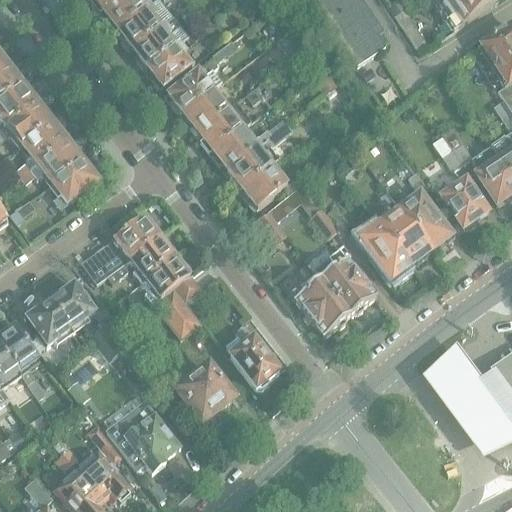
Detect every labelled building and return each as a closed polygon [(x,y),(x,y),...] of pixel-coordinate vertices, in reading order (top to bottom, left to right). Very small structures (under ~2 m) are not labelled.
[(84,0),(98,18),(121,0),(84,0)] [(139,3),(142,1),(141,0),(121,0),(98,18),(114,38),(118,36),(150,11),(149,10),(146,12),(139,3)] [(302,0),(339,57),(344,64),(349,61),(357,72),(380,57),(387,52),(380,41),(385,38),(359,0),(302,0)] [(496,8),(490,0),(427,0),(451,38),(496,8)] [(404,14),(398,3),(386,11),(393,21),(404,14)] [(154,22),(157,20),(150,11),(118,36),(114,38),(129,57),(164,29),(161,31),(154,22)] [(266,19),(275,31),(285,23),(277,11),(266,19)] [(417,58),(429,51),(405,15),(394,22),(417,58)] [(164,29),(129,57),(145,77),(180,50),(188,43),(172,23),(164,29)] [(511,88),(511,32),(480,53),(506,92),(510,89),(511,88)] [(288,63),(303,50),(291,36),(276,48),(288,63)] [(196,37),(187,45),(191,50),(200,42),(196,37)] [(228,61),(237,55),(231,46),(212,61),(213,65),(164,103),(179,121),(222,89),(212,77),(229,63),(228,61)] [(187,59),(186,57),(180,50),(145,77),(159,96),(192,71),(185,61),(187,59)] [(365,87),(374,81),(366,69),(357,75),(365,87)] [(17,78),(12,79),(6,71),(0,74),(0,105),(24,87),(17,78)] [(323,100),(336,89),(328,80),(315,91),(323,100)] [(28,99),(30,95),(24,87),(0,105),(0,136),(36,109),(28,99)] [(214,95),(222,89),(179,121),(194,141),(229,114),(214,95)] [(511,92),(510,89),(506,92),(498,98),(502,103),(501,104),(511,119),(511,92)] [(253,111),(263,103),(255,94),(246,101),(253,111)] [(511,119),(501,104),(492,110),(511,139),(491,152),(511,183),(511,119)] [(251,127),(236,109),(236,108),(229,114),(194,141),(209,159),(251,127)] [(48,118),(43,118),(36,109),(0,136),(0,146),(5,143),(10,143),(19,154),(55,126),(48,118)] [(287,130),(287,129),(282,124),(253,146),(244,133),(251,127),(209,159),(224,179),(268,145),(287,130)] [(59,139),(61,135),(55,126),(19,154),(26,164),(25,169),(15,177),(21,184),(66,148),(59,139)] [(270,155),(293,137),(287,130),(268,145),(224,179),(239,199),(274,172),(272,170),(278,166),(270,155)] [(511,183),(491,152),(473,164),(453,135),(444,142),(463,171),(471,166),(475,178),(499,213),(511,204),(511,183)] [(452,177),(463,171),(444,142),(434,148),(452,177)] [(72,156),(66,149),(66,148),(21,184),(25,189),(35,182),(37,184),(40,182),(49,193),(85,165),(77,156),(72,156)] [(347,163),(338,170),(345,180),(354,173),(347,163)] [(91,173),(85,166),(85,165),(49,193),(56,203),(52,206),(60,216),(65,211),(66,212),(97,187),(89,177),(91,173)] [(313,172),(289,191),(274,172),(239,199),(254,218),(284,195),(290,202),(318,180),(313,172)] [(420,201),(428,194),(416,177),(407,184),(418,198),(410,204),(411,206),(400,214),(431,256),(449,243),(439,229),(438,229),(432,222),(433,218),(420,201)] [(488,220),(464,184),(463,182),(452,190),(453,192),(441,200),(465,236),(488,220)] [(275,227),(296,211),(289,203),(268,219),(275,227)] [(21,224),(34,214),(29,208),(9,222),(15,230),(21,225),(21,224)] [(327,220),(326,220),(321,214),(310,223),(327,246),(339,236),(327,220)] [(339,236),(347,230),(335,214),(327,220),(339,236)] [(431,256),(400,214),(379,229),(399,257),(410,271),(408,269),(429,253),(431,256)] [(274,250),(285,241),(268,219),(257,228),(274,250)] [(147,225),(146,226),(144,223),(80,269),(96,291),(106,283),(114,278),(123,271),(128,267),(159,243),(159,242),(160,239),(149,225),(147,225)] [(410,271),(399,257),(379,229),(360,244),(373,262),(377,263),(383,270),(382,271),(392,285),(410,271)] [(166,252),(160,244),(159,243),(128,267),(135,276),(133,277),(141,288),(175,263),(173,261),(174,260),(174,257),(169,251),(167,251),(166,252)] [(362,312),(375,302),(339,256),(327,264),(330,267),(315,279),(349,323),(354,319),(357,319),(362,315),(362,312)] [(148,293),(141,298),(152,311),(153,310),(154,310),(173,295),(189,282),(188,281),(189,280),(189,277),(184,271),(182,271),(181,271),(179,269),(175,263),(143,286),(148,293)] [(114,278),(106,283),(112,289),(128,277),(123,271),(114,278)] [(344,326),(349,323),(315,279),(302,289),(299,286),(287,296),(323,342),(336,333),(339,333),(344,329),(344,326)] [(184,309),(201,297),(189,282),(173,295),(184,309)] [(59,295),(46,304),(70,337),(94,320),(99,327),(103,333),(102,333),(110,343),(121,335),(108,318),(106,315),(100,307),(91,314),(73,289),(65,295),(59,295)] [(201,330),(184,309),(173,295),(154,310),(181,345),(201,330)] [(45,354),(70,337),(46,304),(22,321),(45,354)] [(117,329),(122,335),(129,329),(125,323),(117,329)] [(0,339),(1,341),(0,342),(0,355),(4,360),(3,362),(6,367),(8,367),(20,383),(21,382),(38,405),(45,400),(28,377),(38,370),(12,334),(11,331),(0,338),(0,339)] [(121,358),(110,343),(102,333),(90,343),(109,367),(121,358)] [(272,360),(267,363),(244,334),(236,340),(238,343),(226,352),(229,356),(227,358),(256,395),(258,393),(261,394),(267,388),(268,386),(278,377),(272,369),(277,366),(272,360)] [(132,348),(122,335),(121,335),(110,343),(121,358),(127,353),(132,348)] [(511,393),(494,370),(481,380),(454,345),(419,383),(479,464),(511,447),(511,393)] [(0,394),(1,396),(3,395),(20,383),(8,367),(6,367),(3,362),(4,360),(0,355),(0,394)] [(511,361),(491,377),(491,378),(493,377),(511,402),(511,361)] [(219,379),(214,383),(205,371),(171,397),(193,426),(196,424),(200,429),(202,428),(205,432),(223,418),(220,414),(231,405),(222,393),(226,390),(219,379)] [(0,412),(9,406),(1,396),(0,394),(0,412)] [(82,394),(73,401),(80,410),(89,403),(82,394)] [(144,407),(105,437),(135,478),(145,471),(151,479),(166,468),(164,466),(179,454),(154,420),(144,407)] [(28,432),(33,440),(46,432),(40,423),(28,432)] [(121,462),(111,448),(97,431),(87,439),(112,470),(121,462)] [(21,438),(12,444),(16,451),(26,445),(21,438)] [(8,442),(0,448),(0,466),(16,453),(8,442)] [(71,471),(76,466),(61,449),(56,454),(62,461),(71,471)] [(127,496),(129,493),(96,457),(75,476),(102,506),(107,501),(113,508),(116,506),(120,510),(131,500),(127,496)] [(64,477),(71,471),(62,461),(56,467),(64,477)] [(97,511),(96,511),(102,506),(75,476),(53,496),(68,511),(97,511)] [(34,485),(33,486),(31,484),(23,490),(25,493),(24,493),(40,511),(43,511),(52,505),(34,485)]
